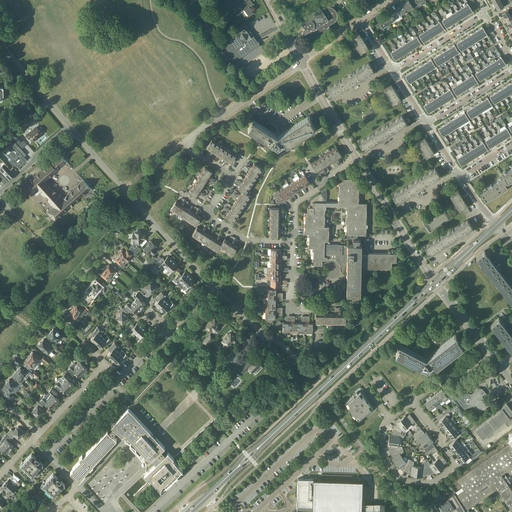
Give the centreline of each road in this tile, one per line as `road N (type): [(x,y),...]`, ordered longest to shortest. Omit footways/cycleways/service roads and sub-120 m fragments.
road 1 (tertiary): [(189,511),(435,282)]
road 2 (residential): [(412,400),(455,465),(435,481),(407,481),(382,458),(390,417)]
road 3 (unclassified): [(0,367),(127,218)]
road 4 (residential): [(125,190),(0,46)]
road 5 (unclassified): [(46,454),(145,352)]
road 6 (residential): [(431,276),(356,160)]
road 7 (unclassified): [(212,287),(125,190)]
